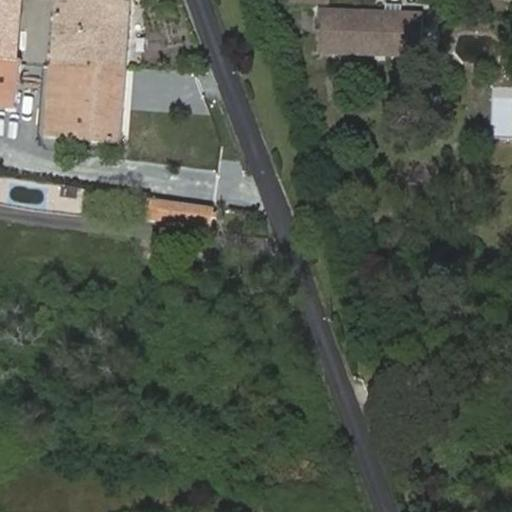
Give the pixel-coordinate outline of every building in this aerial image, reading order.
[(19,0),(0,0),(0,101),(16,103),(21,62),(15,61),(19,0)] [(56,57),(129,63),(134,0),(99,0),(98,14),(59,12),(56,57)] [(60,0),(59,12),(98,14),(99,0),(60,0)] [(424,22),(319,13),(316,53),(420,62),(424,22)] [(123,139),(129,63),(56,57),(50,130),(94,135),(95,138),(123,139)] [(58,187),(55,208),(81,211),(83,190),(58,187)] [(209,209),(154,202),(152,217),(206,225),(209,209)]
